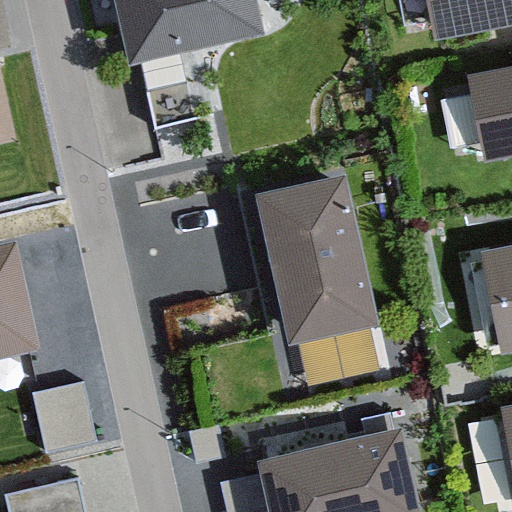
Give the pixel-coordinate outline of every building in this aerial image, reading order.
[(243,0),(123,0),(135,52),(250,25),(243,0)] [(511,21),(511,0),(432,0),(438,33),(511,21)] [(511,152),(511,75),(470,83),(483,157),(511,152)] [(365,316),(337,180),(267,194),(296,331),(365,316)] [(511,345),(511,247),(481,254),(499,348),(511,345)] [(0,349),(30,342),(8,248),(0,249),(0,349)] [(90,372),(38,380),(46,440),(98,432),(90,372)] [(511,408),(501,411),(511,465),(511,408)] [(412,511),(390,432),(266,466),(278,511),(412,511)]
